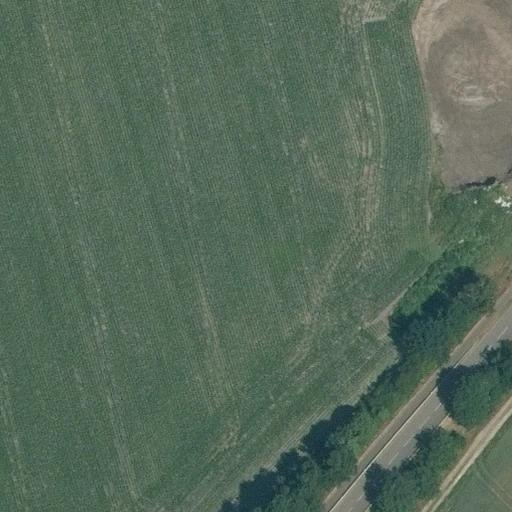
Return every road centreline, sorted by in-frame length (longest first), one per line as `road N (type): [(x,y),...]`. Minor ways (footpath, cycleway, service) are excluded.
road 1 (unclassified): [(358,511),(511,329)]
road 2 (track): [(421,511),(511,400)]
